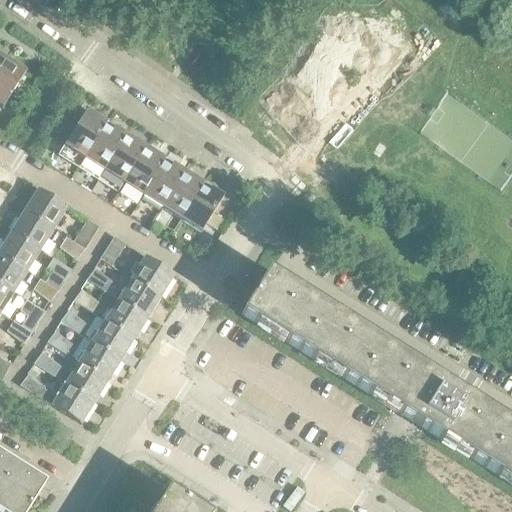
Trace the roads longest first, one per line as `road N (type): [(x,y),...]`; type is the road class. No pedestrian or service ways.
road 1 (residential): [(254,225),(271,197),(261,165),(8,0)]
road 2 (residential): [(511,410),(288,272),(293,253),(254,225)]
road 3 (residential): [(140,403),(254,225)]
road 4 (residential): [(303,501),(140,403)]
road 5 (residential): [(70,511),(140,403)]
